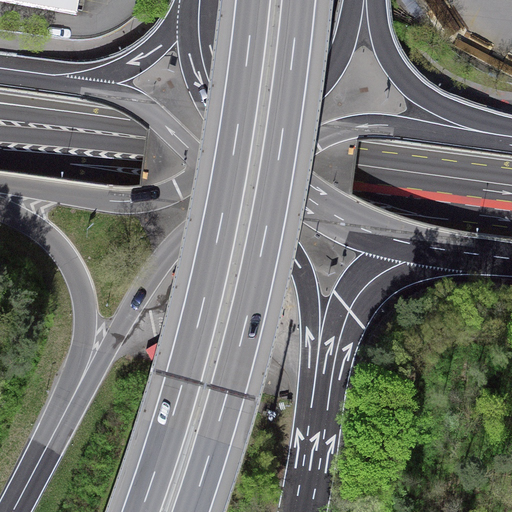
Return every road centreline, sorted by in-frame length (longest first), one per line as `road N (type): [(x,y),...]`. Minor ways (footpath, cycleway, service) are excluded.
road 1 (motorway): [(253,0),(216,243),(140,511)]
road 2 (motorway): [(190,511),(261,251),(298,0)]
road 3 (secondary): [(0,148),(511,217)]
road 4 (secondary): [(511,180),(0,112)]
road 5 (motorway): [(232,191),(158,264),(70,402)]
road 6 (motorway): [(511,141),(356,126),(262,168)]
road 7 (motorway): [(323,402),(304,276),(284,240),(232,191)]
road 8 (motorway): [(0,208),(52,240),(82,290),(70,402)]
road 9 (motorway): [(0,188),(122,202),(150,199),(212,172)]
road 10 (motorway): [(511,127),(447,109),(415,90),(386,48),(377,0)]
road 11 (motorway): [(323,402),(357,295),(377,274),(427,247)]
road 12 (motorway): [(247,150),(299,111),(331,72),(354,0)]
road 13 (motorway): [(262,168),(338,217),(427,247)]
road 14 (motorway): [(212,172),(145,110),(67,85)]
road 15 (motorway): [(200,0),(139,58),(67,85)]
road 16 (motorway): [(202,0),(207,69),(247,150)]
road 17 (unclassified): [(0,17),(85,26),(143,0)]
road 18 (motorway): [(70,402),(12,511)]
